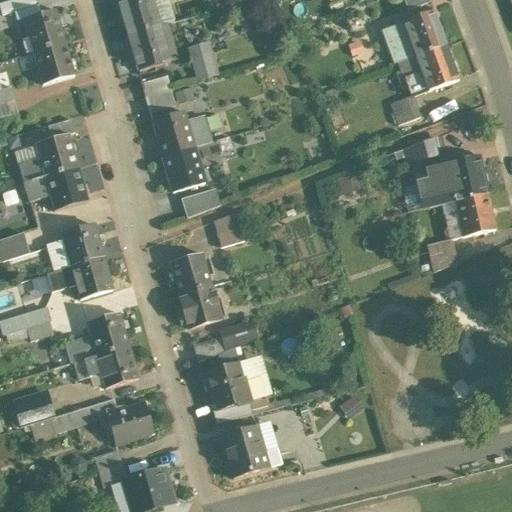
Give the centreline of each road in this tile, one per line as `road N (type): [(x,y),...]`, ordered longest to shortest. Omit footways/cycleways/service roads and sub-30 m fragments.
road 1 (residential): [(84,0),(137,186),(114,192),(205,511)]
road 2 (residential): [(511,443),(217,511)]
road 3 (residential): [(511,120),(470,0)]
